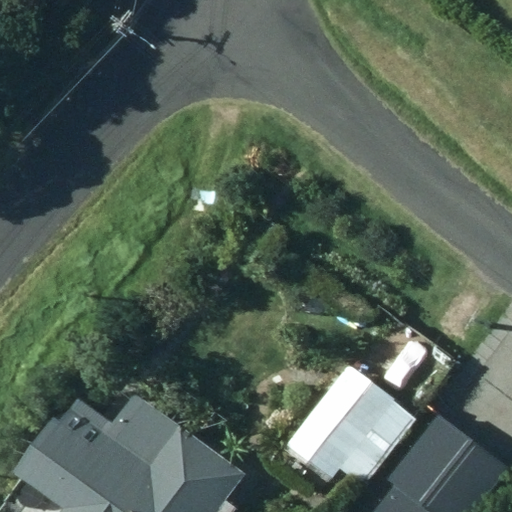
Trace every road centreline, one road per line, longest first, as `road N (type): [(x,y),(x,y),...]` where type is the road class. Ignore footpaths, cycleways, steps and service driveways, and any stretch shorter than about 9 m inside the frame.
road 1 (residential): [(511,241),(215,13)]
road 2 (residential): [(215,13),(0,251)]
